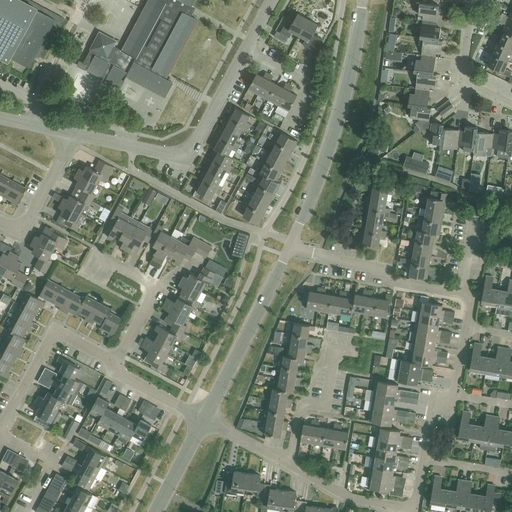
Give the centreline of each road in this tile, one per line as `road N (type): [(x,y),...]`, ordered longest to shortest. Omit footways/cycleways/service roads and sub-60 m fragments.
road 1 (unclassified): [(290,245),(333,134),(363,0)]
road 2 (unclassified): [(245,50),(183,151),(66,133)]
road 3 (unclassified): [(203,419),(290,245)]
road 4 (residential): [(463,293),(389,279),(386,269),(290,245)]
road 5 (residential): [(110,366),(55,335),(0,430)]
road 6 (residential): [(110,366),(153,289),(89,253)]
road 7 (residential): [(289,465),(300,410),(325,405),(334,350),(349,352)]
road 8 (residential): [(511,105),(462,77),(470,0)]
road 9 (residential): [(289,465),(350,498),(413,508)]
road 10 (residential): [(0,222),(26,223),(66,133)]
road 11 (residential): [(285,129),(309,86),(245,50)]
